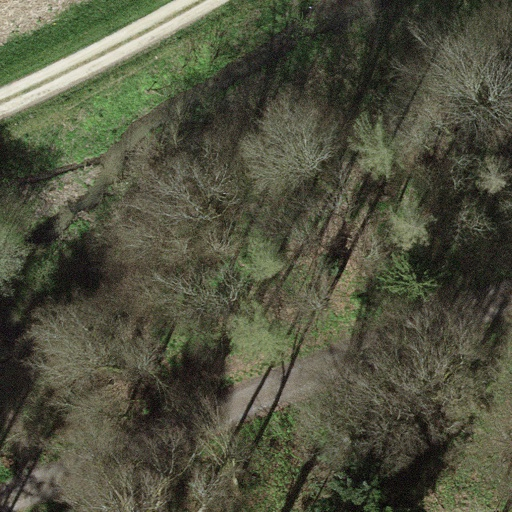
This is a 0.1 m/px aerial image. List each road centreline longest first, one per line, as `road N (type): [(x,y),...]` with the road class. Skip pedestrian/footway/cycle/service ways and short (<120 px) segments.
road 1 (track): [(0,492),(376,335),(511,295)]
road 2 (track): [(199,0),(0,85)]
